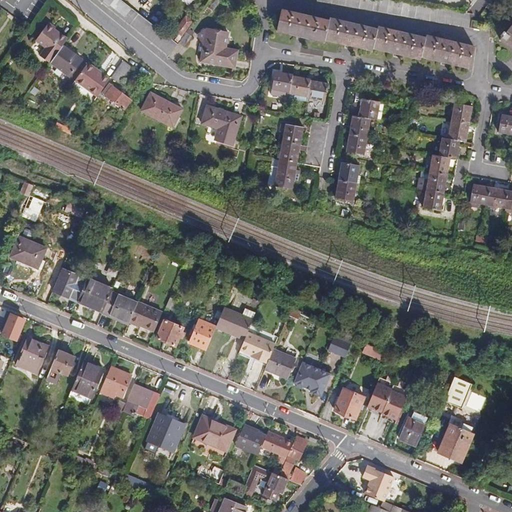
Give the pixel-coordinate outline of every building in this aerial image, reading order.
[(120,0),(98,0),(169,56),(178,44),(120,0)] [(220,0),(209,0),(206,5),(213,11),(220,0)] [(316,0),(316,1),(480,30),(482,22),(472,20),(473,13),(396,0),(316,0)] [(421,57),(469,68),(474,46),(426,36),(426,38),(378,27),(377,30),(330,18),(329,21),(281,10),(276,32),(324,43),(325,40),(372,51),(373,49),(421,59),(421,57)] [(176,31),(182,36),(192,21),(186,17),(176,31)] [(39,55),(50,62),(62,45),(67,39),(47,24),(35,41),(45,47),(39,55)] [(511,48),(511,24),(506,33),(504,31),(500,36),(502,37),(500,39),(511,48)] [(228,33),(203,28),(197,36),(203,44),(200,62),(234,68),(238,50),(225,48),(228,33)] [(192,37),(186,33),(179,42),(185,46),(192,37)] [(62,45),(50,62),(69,77),(82,59),(62,45)] [(123,60),(110,78),(118,83),(130,66),(123,60)] [(88,62),(86,65),(100,75),(102,72),(88,62)] [(86,65),(75,80),(97,96),(110,78),(102,72),(100,75),(86,65)] [(299,80),(292,79),(292,76),(293,75),(282,73),(282,76),(274,74),(271,89),(289,93),(289,94),(308,97),(308,98),(325,101),(328,84),(311,81),(311,79),(300,77),(299,80)] [(117,103),(125,109),(131,101),(109,84),(102,93),(113,101),(117,103)] [(270,95),(288,98),(307,102),(308,98),(308,97),(289,94),(289,93),(271,89),(270,95)] [(150,93),(141,111),(173,127),(182,109),(150,93)] [(364,154),(370,119),(376,120),(379,102),(362,99),(363,94),(355,93),(353,106),(360,109),(359,117),(353,116),(346,151),(364,154)] [(456,148),(457,140),(459,141),(466,142),(468,132),(465,131),(467,124),(469,124),(471,114),(469,114),(470,106),(455,103),(448,139),(442,138),(439,156),(433,155),(423,208),(441,211),(442,201),(440,200),(441,193),(444,193),(445,183),(443,183),(444,175),(447,176),(449,165),(446,165),(448,157),(450,158),(456,159),(458,148),(456,148)] [(241,117),(207,106),(201,124),(220,129),(216,141),(232,146),(241,117)] [(511,117),(509,117),(509,119),(502,118),(499,133),(511,135),(511,117)] [(53,126),(70,135),(74,129),(56,120),(53,126)] [(285,124),(282,142),(300,145),(303,127),(285,124)] [(75,129),(70,135),(77,138),(81,132),(75,129)] [(209,129),(206,139),(214,140),(216,130),(209,129)] [(282,142),(279,159),(297,163),(300,145),(282,142)] [(279,159),(272,158),(271,166),(278,167),(279,159)] [(278,167),(271,166),(268,184),(275,185),(274,186),(292,189),(293,180),(298,181),(300,171),(295,170),(297,163),(279,159),(278,167)] [(342,162),(336,198),(353,201),(359,165),(342,162)] [(420,171),(419,189),(426,189),(427,172),(420,171)] [(12,177),(6,174),(1,186),(7,188),(12,177)] [(498,191),(490,190),(491,188),(481,186),(480,188),(473,187),(470,202),(511,209),(511,193),(508,193),(508,191),(498,189),(498,191)] [(68,204),(66,212),(83,216),(85,208),(68,204)] [(137,232),(115,219),(112,218),(108,227),(119,233),(121,229),(133,238),(135,237),(137,232)] [(46,248),(19,236),(10,257),(41,270),(44,262),(41,261),(46,248)] [(77,302),(87,278),(78,274),(78,275),(62,269),(52,292),(77,302)] [(87,278),(77,302),(102,313),(111,291),(113,289),(87,278)] [(138,302),(111,291),(102,313),(102,314),(108,317),(109,315),(129,323),(137,302),(138,302)] [(165,307),(174,311),(178,301),(170,298),(165,307)] [(137,302),(129,323),(137,327),(138,326),(153,332),(162,312),(137,302)] [(242,315),(223,308),(216,326),(215,328),(244,340),(250,327),(256,313),(245,308),(242,315)] [(301,314),(291,310),(289,317),(298,321),(301,314)] [(287,317),(275,311),(273,317),(285,322),(286,319),(287,317)] [(25,320),(11,314),(2,335),(16,341),(25,320)] [(129,323),(109,315),(108,317),(128,325),(129,323)] [(216,326),(199,319),(189,344),(206,350),(215,328),(216,326)] [(182,331),(184,328),(164,320),(156,339),(176,347),(180,335),(182,331)] [(244,340),(240,350),(257,357),(256,358),(267,363),(277,339),(250,327),(244,340)] [(329,351),(347,356),(352,341),(334,336),(329,351)] [(49,347),(27,337),(15,365),(37,374),(49,347)] [(387,353),(367,345),(364,353),(384,361),(387,353)] [(297,353),(287,349),(285,354),(295,359),(297,353)] [(76,358),(58,350),(46,380),(56,384),(61,373),(68,376),(76,358)] [(257,357),(240,350),(238,354),(255,360),(256,358),(257,357)] [(285,354),(273,350),(265,370),(287,379),(295,359),(285,354)] [(104,370),(83,361),(71,390),(92,398),(104,370)] [(330,374),(302,362),(293,382),(294,382),(295,386),(301,388),(305,387),(310,390),(309,392),(320,396),(330,374)] [(131,375),(111,367),(100,392),(113,398),(114,395),(122,398),(131,375)] [(449,373),(437,369),(434,378),(433,379),(445,382),(449,373)] [(393,383),(378,377),(365,409),(380,415),(393,385),(393,383)] [(473,385),(455,377),(444,402),(462,409),(469,394),(470,390),(473,385)] [(154,393),(134,385),(132,388),(126,403),(124,408),(123,411),(134,416),(136,413),(150,419),(159,396),(154,393)] [(395,423),(408,391),(393,385),(380,415),(380,417),(395,423)] [(343,388),(334,410),(356,420),(365,397),(343,388)] [(126,403),(119,401),(111,419),(118,422),(123,411),(124,408),(126,403)] [(427,417),(415,411),(411,418),(409,417),(399,441),(415,447),(427,417)] [(185,425),(159,414),(148,441),(144,450),(156,455),(160,446),(162,447),(173,452),(185,425)] [(235,430),(203,416),(194,437),(226,451),(235,430)] [(13,422),(5,419),(0,431),(8,435),(13,422)] [(464,424),(453,419),(451,424),(438,453),(461,463),(474,434),(471,433),(462,429),(464,424)] [(472,427),(464,424),(462,429),(471,433),(473,428),(472,427)] [(266,435),(243,426),(235,446),(258,455),(261,447),(266,435)] [(8,435),(3,433),(1,438),(22,447),(24,442),(20,440),(8,435)] [(292,443),(267,433),(266,435),(261,447),(278,454),(276,461),(283,465),(292,443)] [(307,442),(296,436),(281,476),(288,479),(298,484),(301,485),(307,474),(295,468),(292,476),(289,475),(295,459),(299,460),(307,442)] [(173,452),(162,447),(159,455),(170,460),(173,452)] [(85,460),(74,455),(73,456),(71,462),(91,470),(94,462),(86,458),(85,460)] [(272,473),(254,465),(242,494),(254,499),(257,493),(254,492),(260,477),(268,480),(262,495),(277,501),(280,494),(282,495),(288,479),(281,476),(279,475),(272,473)] [(118,474),(100,466),(97,472),(123,484),(126,476),(118,473),(118,474)] [(224,471),(214,466),(212,472),(200,467),(197,475),(219,485),(224,471)] [(395,478),(367,466),(362,477),(371,481),(365,494),(385,502),(395,478)] [(141,481),(127,475),(126,476),(123,484),(137,490),(141,481)] [(144,492),(147,484),(141,481),(137,490),(144,492)] [(235,486),(221,481),(219,485),(224,487),(233,491),(235,486)] [(163,490),(147,484),(144,492),(159,499),(163,490)] [(233,491),(224,487),(221,493),(233,498),(236,492),(233,491)] [(244,511),(246,508),(224,498),(222,503),(215,500),(210,511),(244,511)] [(401,511),(402,509),(384,502),(381,509),(388,511),(401,511)]
